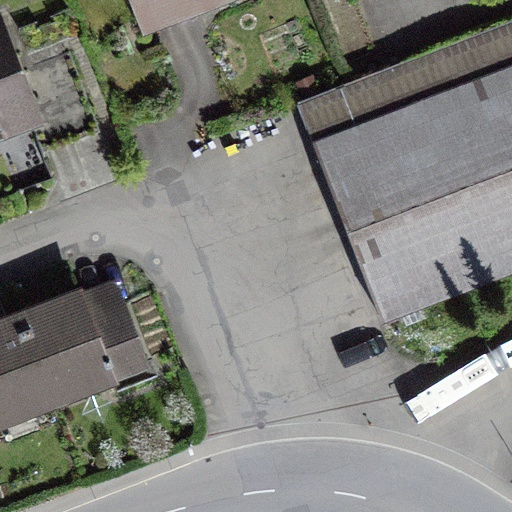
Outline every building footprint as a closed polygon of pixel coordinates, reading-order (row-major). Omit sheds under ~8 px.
[(134,0),(146,29),(200,8),(196,0),(134,0)] [(511,18),(297,101),(382,319),(511,269),(511,18)] [(0,132),(31,120),(40,143),(96,121),(69,51),(23,69),(5,22),(0,23),(0,132)] [(48,389),(107,366),(111,376),(145,363),(124,307),(90,320),(79,292),(19,315),(48,389)] [(0,407),(48,389),(19,315),(0,322),(0,407)]
